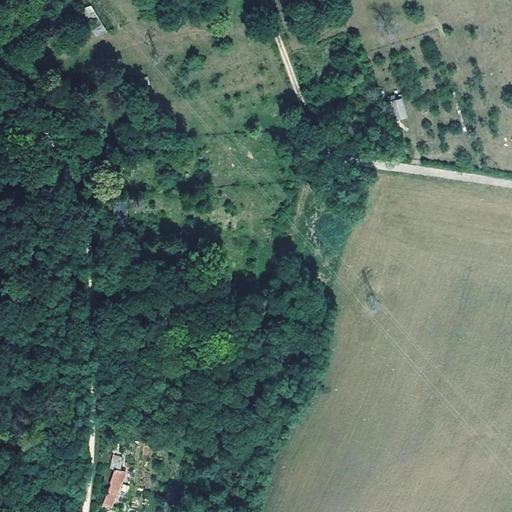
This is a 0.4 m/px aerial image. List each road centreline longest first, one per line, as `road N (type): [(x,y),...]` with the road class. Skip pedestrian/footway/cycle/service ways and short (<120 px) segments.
road 1 (track): [(0,51),(83,223),(92,295),(82,511)]
road 2 (track): [(264,0),(326,151),(511,182)]
